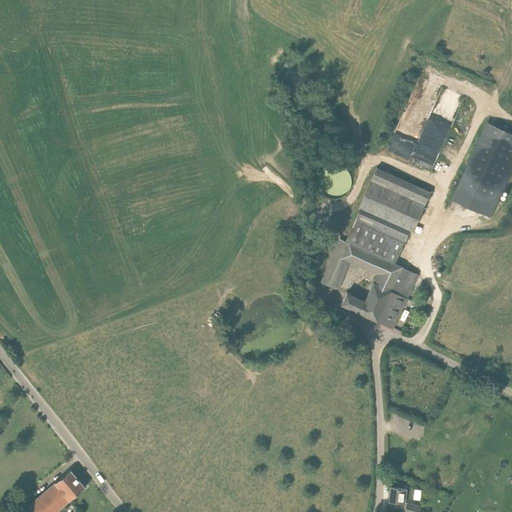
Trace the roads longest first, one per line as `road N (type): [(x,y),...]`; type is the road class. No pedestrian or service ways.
road 1 (unclassified): [(125,511),(0,353)]
road 2 (unclassified): [(377,511),(381,340)]
